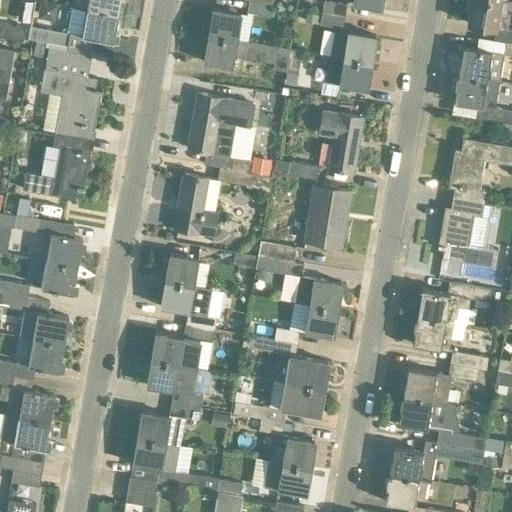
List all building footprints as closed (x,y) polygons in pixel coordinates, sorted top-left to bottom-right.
[(88,0),(86,10),(117,16),(119,0),(88,0)] [(321,13),(344,17),(346,4),(323,0),(321,13)] [(379,8),(380,0),(351,0),(351,4),(379,8)] [(507,2),(499,0),(497,0),(469,0),(466,23),(494,28),(492,40),(504,42),(511,43),(511,30),(506,30),(509,13),(505,13),(507,2)] [(269,16),(271,4),(248,1),(246,12),(251,13),(269,16)] [(71,8),(67,32),(82,34),(81,37),(96,39),(112,42),(114,42),(115,32),(114,32),(117,16),(86,10),(71,8)] [(207,35),(236,40),(240,14),(212,9),(207,35)] [(318,15),(305,13),(304,22),(316,24),(318,15)] [(342,29),(344,17),(321,13),(319,25),(342,29)] [(0,36),(28,42),(28,39),(30,29),(19,26),(0,23),(0,36)] [(64,45),(67,34),(31,27),(30,27),(30,29),(28,39),(36,40),(50,43),(64,45)] [(328,56),(370,63),(375,36),(346,32),(345,34),(333,31),(328,56)] [(290,49),(246,42),(236,40),(207,35),(203,62),(231,67),(233,57),(273,64),(272,71),(286,73),(290,49)] [(50,43),(36,40),(33,56),(47,59),(50,43)] [(511,55),(511,43),(504,42),(502,54),(503,54),(511,55)] [(64,45),(50,43),(47,59),(45,68),(43,68),(39,92),(49,93),(42,130),(54,133),(86,138),(88,126),(93,127),(92,129),(93,130),(101,89),(94,88),(96,78),(85,76),(89,55),(87,55),(88,49),(64,45)] [(0,80),(8,82),(13,50),(0,47),(0,80)] [(462,47),(457,74),(498,82),(503,54),(502,54),(490,52),(462,47)] [(290,49),(286,73),(297,74),(301,51),(297,51),(290,49)] [(366,89),(370,63),(328,56),(324,82),(337,84),(337,85),(366,89)] [(452,102),(476,106),(481,106),(482,98),(495,100),(498,82),(457,74),(452,102)] [(219,167),(249,171),(250,159),(230,156),(235,125),(249,127),(253,104),(196,94),(187,148),(206,151),(203,164),(219,167)] [(476,106),(474,118),(511,124),(511,111),(494,109),(481,106),(476,106)] [(352,172),(361,117),(320,111),(316,135),(331,137),(326,168),(352,172)] [(83,150),(86,138),(54,133),(52,146),(59,147),(53,177),(25,171),(22,190),(75,199),(76,188),(83,189),(90,149),(89,149),(89,151),(83,150)] [(451,198),(483,203),(485,191),(478,189),(483,160),(511,165),(511,162),(511,146),(461,138),(460,148),(454,147),(447,188),(453,189),(451,198)] [(268,175),(271,159),(251,156),(249,171),(268,175)] [(316,180),(318,167),(277,160),(275,171),(287,173),(287,175),(316,180)] [(271,175),(249,171),(219,167),(217,179),(220,180),(220,181),(237,184),(246,185),(245,187),(269,191),(271,175)] [(217,212),(203,209),(208,178),(183,173),(173,228),(213,235),(217,212)] [(339,247),(349,191),(311,185),(302,241),(339,247)] [(32,199),(20,197),(17,213),(28,216),(32,199)] [(480,217),(483,203),(451,198),(449,208),(443,207),(437,248),(443,249),(441,258),(494,267),(496,259),(497,250),(468,245),(473,215),(480,217)] [(38,232),(40,220),(15,215),(13,228),(38,232)] [(45,262),(77,267),(80,250),(79,249),(81,240),(82,239),(65,236),(65,234),(61,234),(61,236),(49,234),(45,262)] [(256,256),(293,262),(296,247),(259,240),(256,256)] [(254,268),(256,256),(234,252),(231,264),(254,268)] [(164,281),(193,286),(198,259),(169,254),(164,281)] [(303,264),(293,262),(256,256),(254,268),(298,276),(293,302),(307,305),(336,310),(340,284),(300,277),(303,264)] [(460,261),(446,259),(444,270),(458,272),(460,261)] [(74,282),(77,267),(45,262),(41,287),(51,289),(51,291),(55,291),(56,290),(72,293),(72,292),(73,282),(74,282)] [(28,285),(4,281),(2,292),(27,297),(28,285)] [(211,289),(193,286),(164,281),(159,307),(187,312),(185,325),(190,326),(213,330),(215,317),(206,316),(211,289)] [(416,316),(453,322),(464,324),(469,298),(488,302),(489,298),(490,290),(448,282),(446,293),(420,290),(416,316)] [(0,305),(36,312),(31,340),(63,346),(66,329),(68,319),(67,319),(68,317),(52,314),(54,301),(27,297),(2,292),(0,303),(0,305)] [(331,336),(336,310),(307,305),(303,331),(331,336)] [(448,351),(453,322),(416,316),(415,319),(413,331),(411,344),(448,351)] [(211,342),(213,330),(190,326),(188,338),(211,342)] [(273,339),(296,343),(298,331),(275,327),(273,339)] [(150,360),(196,367),(197,367),(179,364),(183,338),(155,333),(150,360)] [(296,343),(273,339),(243,334),(241,347),(288,354),(284,382),(294,384),(323,388),(327,363),(294,357),(296,343)] [(31,340),(27,365),(34,367),(58,371),(58,370),(59,370),(61,362),(60,362),(63,346),(31,340)] [(448,364),(476,369),(484,370),(487,356),(451,350),(448,364)] [(511,361),(510,361),(498,359),(496,371),(511,373),(511,361)] [(0,360),(0,371),(13,374),(15,363),(0,360)] [(206,369),(196,367),(150,360),(145,386),(172,390),(170,403),(200,407),(206,369)] [(475,380),(476,369),(448,364),(447,375),(407,368),(402,395),(445,403),(450,375),(475,380)] [(33,377),(13,374),(0,371),(0,386),(9,388),(5,415),(18,417),(49,423),(52,406),(54,397),(53,396),(54,395),(38,392),(38,391),(33,390),(33,391),(31,391),(33,377)] [(511,374),(511,373),(496,371),(494,384),(510,387),(511,374)] [(285,409),(318,415),(323,388),(294,384),(284,382),(274,380),(269,408),(249,404),(251,394),(237,391),(235,402),(233,401),(231,414),(260,418),(283,421),(285,409)] [(435,441),(463,446),(465,435),(458,433),(459,429),(454,404),(445,403),(402,395),(397,423),(437,430),(435,441)] [(197,421),(200,407),(170,403),(168,416),(141,411),(136,438),(165,443),(180,445),(184,418),(197,421)] [(224,427),(227,414),(213,412),(211,424),(224,427)] [(46,439),(49,423),(18,417),(5,415),(1,437),(14,439),(13,444),(24,445),(24,447),(28,447),(28,446),(44,449),(44,448),(45,448),(47,439),(46,439)] [(280,435),(283,421),(260,418),(257,431),(280,435)] [(465,435),(463,446),(483,449),(485,438),(465,435)] [(280,462),(309,467),(314,441),(285,436),(280,462)] [(192,447),(180,445),(165,443),(136,438),(131,464),(160,469),(158,481),(185,486),(192,447)] [(511,441),(505,440),(502,453),(511,454),(511,441)] [(433,453),(434,453),(434,455),(461,460),(463,446),(435,441),(433,453)] [(430,480),(434,455),(434,453),(433,453),(393,446),(388,475),(427,481),(427,480),(430,480)] [(481,463),(483,449),(463,446),(461,460),(481,463)] [(511,454),(502,453),(500,466),(511,468),(511,454)] [(0,467),(12,469),(41,474),(43,462),(0,455),(0,457),(0,467)] [(496,455),(483,456),(484,468),(497,467),(496,455)] [(309,467),(280,462),(267,461),(262,486),(305,493),(309,467)] [(39,487),(41,474),(12,469),(10,482),(39,487)] [(384,501),(412,507),(413,506),(414,498),(423,500),(427,481),(388,475),(384,501)] [(126,489),(155,494),(157,482),(128,477),(126,489)] [(230,495),(239,496),(241,483),(218,479),(216,492),(230,495)] [(152,507),(155,494),(126,489),(124,502),(152,507)] [(226,511),(230,495),(216,492),(212,511),(226,511)] [(239,511),(242,496),(239,496),(230,495),(226,511),(239,511)] [(32,511),(38,511),(41,504),(18,498),(16,506),(33,510),(32,511)] [(301,511),(303,506),(275,501),(272,511),(301,511)]
